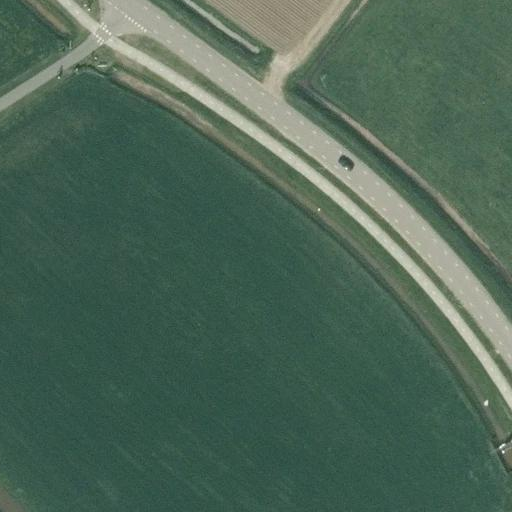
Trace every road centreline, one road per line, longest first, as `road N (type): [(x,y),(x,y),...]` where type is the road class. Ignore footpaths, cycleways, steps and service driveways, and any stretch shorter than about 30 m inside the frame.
road 1 (tertiary): [(511,346),(443,258),(341,160),(135,10)]
road 2 (unclassified): [(0,105),(135,10)]
